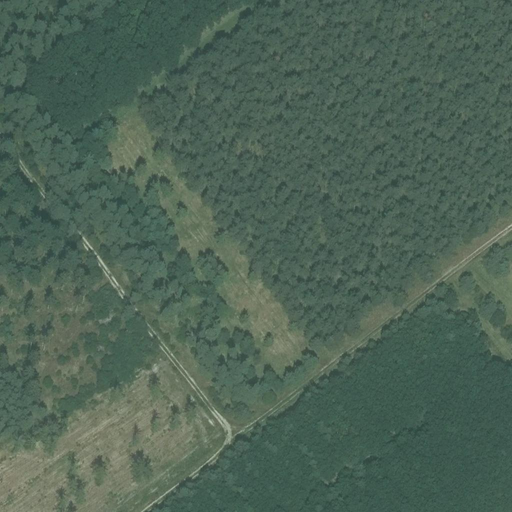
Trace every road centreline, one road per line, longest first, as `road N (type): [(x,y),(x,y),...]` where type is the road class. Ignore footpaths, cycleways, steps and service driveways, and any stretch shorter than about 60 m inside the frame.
road 1 (track): [(511,226),(133,511)]
road 2 (track): [(239,431),(0,125)]
